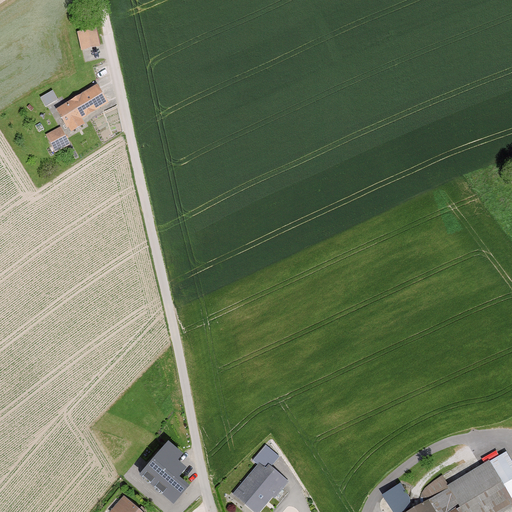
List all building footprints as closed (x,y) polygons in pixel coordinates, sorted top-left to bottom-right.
[(96,28),(78,33),(83,51),(101,47),(96,28)] [(100,86),(58,110),(73,135),(87,127),(84,121),(111,106),(100,86)] [(53,89),(42,96),(46,104),(58,97),(53,89)] [(60,127),(46,135),(56,154),(70,146),(60,127)] [(253,460),(258,464),(234,496),(254,511),(261,511),(288,479),(272,467),(279,457),(265,446),(253,460)] [(181,459),(168,448),(141,480),(173,508),(187,492),(176,483),(185,473),(176,465),(181,459)] [(500,511),(511,505),(511,499),(489,463),(408,511),(500,511)] [(394,511),(401,511),(415,504),(401,482),(383,493),(394,511)] [(136,511),(123,500),(112,511),(136,511)]
